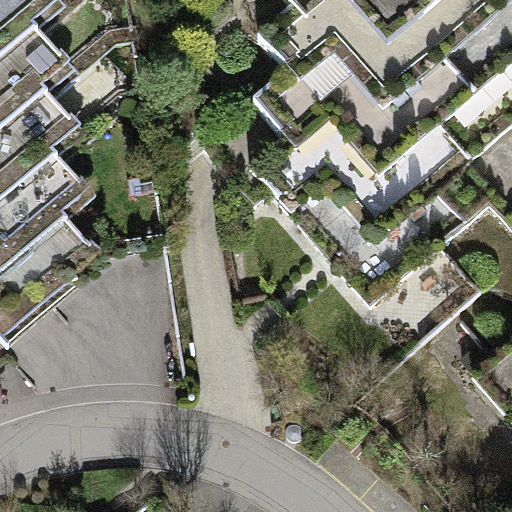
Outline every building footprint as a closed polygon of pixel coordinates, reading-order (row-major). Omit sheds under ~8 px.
[(0,0),(0,53),(18,37),(17,35),(42,13),(30,0),(0,0)] [(280,0),(293,15),(384,119),(418,89),(340,0),(280,0)] [(511,0),(340,0),(418,89),(511,7),(511,0)] [(384,119),(350,148),(409,216),(440,189),(511,126),(511,7),(418,89),(384,119)] [(288,77),(350,148),(384,119),(293,15),(259,44),(288,77)] [(0,122),(28,99),(27,97),(51,76),(18,37),(0,53),(0,122)] [(288,77),(254,107),(375,245),(409,216),(350,148),(288,77)] [(0,343),(0,344),(87,269),(47,224),(73,202),(37,161),(61,138),(28,99),(0,122),(0,343)] [(204,150),(255,209),(271,195),(371,309),(470,223),(440,189),(409,216),(375,245),(254,107),(204,150)] [(511,344),(473,379),(511,422),(511,344)]
